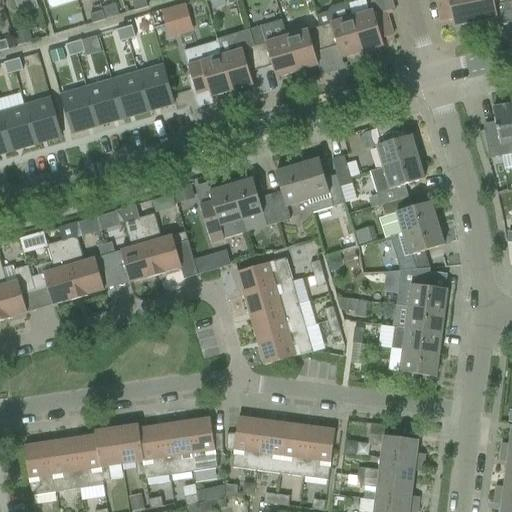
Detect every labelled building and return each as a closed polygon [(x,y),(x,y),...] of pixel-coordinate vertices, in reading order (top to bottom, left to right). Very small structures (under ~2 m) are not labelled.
[(136,12),(148,8),(145,0),(141,0),(133,3),(136,12)] [(394,11),(391,2),(390,2),(390,1),(391,1),(391,0),(374,0),(367,14),(352,18),(363,53),(384,47),(382,40),(394,37),(387,15),(393,13),(393,12),(394,12),(393,11),(394,11)] [(476,23),(471,0),(441,0),(437,1),(441,23),(453,21),(455,28),(476,23)] [(471,0),(476,23),(498,19),(495,6),(507,3),(506,0),(471,0)] [(341,60),(363,53),(352,18),(349,4),(347,3),(331,8),(328,13),(317,17),(320,28),(326,50),(338,47),(341,60)] [(167,27),(191,20),(186,4),(162,12),(167,27)] [(106,19),(119,15),(116,5),(103,9),(106,19)] [(93,25),(106,21),(103,12),(90,16),(93,25)] [(142,33),(154,30),(149,14),(137,18),(142,33)] [(276,79),(297,73),(287,38),(284,26),(282,21),(250,31),(261,70),(273,67),(276,79)] [(132,27),(124,29),(128,41),(135,38),(132,27)] [(326,50),(320,28),(287,38),(297,73),(319,66),(315,54),(326,50)] [(120,43),(128,41),(124,29),(117,31),(120,43)] [(18,47),(33,43),(29,30),(14,35),(18,47)] [(232,92),(254,86),(250,73),(261,70),(250,31),(239,34),(232,47),(234,54),(222,57),(232,92)] [(0,42),(0,52),(9,50),(6,41),(0,42)] [(81,42),(74,44),(77,56),(85,53),(81,42)] [(74,44),(66,46),(70,58),(77,56),(74,44)] [(211,98),(232,92),(222,57),(208,61),(204,46),(185,51),(189,67),(196,89),(208,86),(211,98)] [(62,50),(50,53),(53,65),(65,61),(62,50)] [(20,60),(12,62),(15,74),(23,72),(20,60)] [(8,76),(15,74),(12,62),(4,64),(8,76)] [(175,104),(165,67),(138,75),(149,111),(175,104)] [(113,83),(124,119),(149,111),(138,75),(113,83)] [(124,119),(113,83),(88,90),(98,126),(124,119)] [(72,134),(98,126),(88,90),(61,98),(72,134)] [(52,100),(26,108),(36,144),(63,136),(52,100)] [(497,129),(485,131),(480,133),(486,156),(489,155),(489,157),(490,160),(511,155),(511,105),(493,109),(497,129)] [(26,108),(0,115),(11,152),(36,144),(26,108)] [(0,154),(11,152),(0,115),(0,154)] [(412,137),(377,147),(384,168),(384,169),(418,158),(412,137)] [(352,184),(351,179),(347,165),(344,157),(332,160),(337,176),(341,187),(352,184)] [(425,180),(418,158),(384,169),(384,168),(371,172),(378,196),(381,205),(409,197),(406,186),(425,180)] [(341,187),(337,176),(326,180),(320,160),(297,167),(308,201),(309,201),(312,214),(346,204),(341,187)] [(351,179),(360,176),(356,163),(347,165),(351,179)] [(308,201),(297,167),(276,173),(282,193),(270,196),(279,224),(290,220),(286,208),(308,201)] [(232,186),(242,221),(264,215),(267,227),(279,224),(270,196),(259,200),(253,180),(232,186)] [(195,199),(191,185),(173,190),(178,205),(195,199)] [(242,221),(232,186),(210,193),(213,202),(201,206),(212,244),(227,239),(246,234),(242,221)] [(372,208),(381,205),(378,196),(369,199),(372,208)] [(381,205),(391,238),(404,234),(438,225),(432,203),(412,209),(409,197),(381,205)] [(157,277),(140,220),(136,206),(116,212),(125,224),(132,249),(108,256),(112,269),(125,266),(130,284),(147,279),(148,280),(157,277)] [(184,280),(198,276),(186,233),(162,240),(155,215),(140,220),(157,277),(165,275),(165,273),(181,269),(184,280)] [(59,228),(63,242),(79,300),(88,297),(88,296),(105,291),(100,273),(112,269),(108,256),(85,263),(78,238),(78,223),(59,228)] [(445,246),(438,225),(404,234),(391,238),(397,260),(401,271),(413,271),(430,270),(425,252),(445,246)] [(40,234),(20,240),(24,255),(48,248),(48,246),(44,233),(40,234)] [(36,292),(48,288),(53,306),(70,301),(70,302),(79,300),(63,242),(48,246),(48,248),(55,271),(32,278),(36,292)] [(339,255),(327,259),(332,273),(338,271),(342,263),(339,255)] [(198,276),(199,276),(207,274),(207,273),(203,259),(194,261),(198,274),(198,276)] [(245,296),(293,282),(286,259),(238,273),(245,296)] [(22,296),(36,292),(32,278),(29,267),(14,271),(17,282),(8,285),(0,260),(0,314),(2,322),(11,319),(11,318),(28,313),(22,296)] [(315,276),(323,274),(319,262),(311,265),(315,276)] [(430,270),(413,271),(410,296),(409,308),(445,313),(448,291),(428,288),(430,270)] [(323,274),(315,276),(315,278),(318,286),(318,287),(326,285),(323,274)] [(318,286),(315,278),(307,280),(310,288),(318,286)] [(251,320),(300,306),(293,282),(245,296),(251,320)] [(367,303),(337,299),(341,311),(357,313),(357,317),(366,318),(367,303)] [(258,343),(307,329),(300,306),(251,320),(258,343)] [(325,310),(328,323),(337,320),(334,307),(325,310)] [(406,329),(442,334),(445,313),(409,308),(406,329)] [(341,332),(337,320),(328,323),(332,334),(341,332)] [(307,329),(258,343),(265,366),(313,352),(307,329)] [(364,330),(356,329),(354,344),(362,345),(364,330)] [(395,329),(392,349),(439,355),(442,334),(406,329),(406,330),(395,329)] [(436,378),(439,355),(392,349),(388,371),(387,370),(386,384),(415,387),(416,376),(436,378)] [(211,419),(187,423),(195,473),(218,469),(215,451),(223,451),(223,435),(213,435),(211,419)] [(257,472),(263,422),(239,419),(237,435),(227,435),(227,451),(235,451),(232,469),(257,472)] [(281,475),(287,425),(263,422),(257,472),(281,475)] [(187,423),(164,426),(172,476),(195,473),(187,423)] [(305,478),(311,428),(287,425),(281,475),(305,478)] [(381,459),(424,464),(425,456),(417,454),(419,441),(397,439),(398,429),(371,425),(369,446),(383,447),(381,459)] [(146,480),(148,480),(141,430),(139,430),(139,426),(117,429),(122,465),(135,463),(138,477),(145,476),(146,480)] [(164,426),(141,430),(148,480),(172,476),(164,426)] [(329,481),(335,431),(311,428),(305,478),(329,481)] [(96,437),(94,437),(102,486),(104,486),(104,482),(111,481),(109,467),(122,465),(117,429),(95,433),(96,437)] [(511,432),(510,445),(502,444),(501,453),(511,454),(511,432)] [(94,437),(71,440),(78,490),(102,486),(94,437)] [(71,440),(48,444),(55,494),(78,490),(71,440)] [(358,443),(346,441),(344,453),(356,455),(358,443)] [(32,497),(55,494),(48,444),(24,447),(32,497)] [(511,454),(501,453),(500,462),(508,463),(506,475),(511,475),(511,454)] [(357,478),(358,478),(413,485),(415,472),(423,473),(424,464),(381,459),(380,472),(358,469),(357,478)] [(511,475),(506,475),(504,488),(497,487),(495,497),(511,499),(511,475)] [(376,502),(418,508),(420,498),(412,497),(413,485),(358,478),(356,487),(377,489),(376,502)] [(254,485),(244,484),(243,494),(253,495),(254,485)] [(225,489),(214,491),(217,501),(225,499),(225,489)] [(277,505),(279,496),(266,494),(265,504),(277,505)] [(188,507),(189,508),(200,505),(198,495),(186,498),(188,507)] [(279,496),(277,505),(289,507),(290,497),(279,496)] [(511,511),(511,499),(495,497),(494,505),(502,506),(501,511),(511,511)] [(130,500),(132,511),(135,511),(145,510),(142,498),(130,500)] [(149,501),(151,509),(163,507),(161,498),(149,501)] [(326,502),(313,501),(312,509),(324,511),(326,502)] [(200,505),(189,508),(189,511),(218,511),(216,502),(200,505)] [(417,511),(418,508),(376,502),(374,511),(417,511)]
